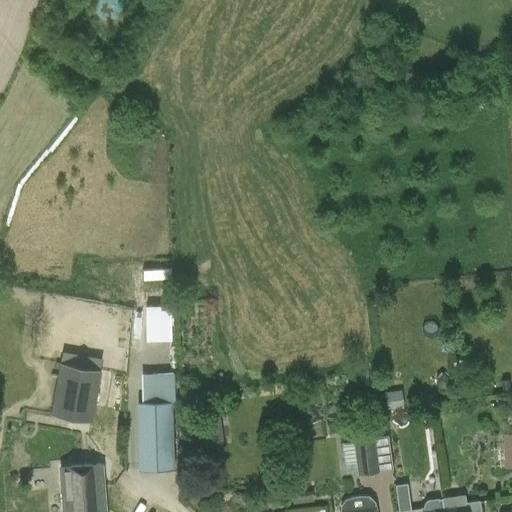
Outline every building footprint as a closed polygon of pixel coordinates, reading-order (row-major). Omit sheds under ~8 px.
[(146,305),(147,339),(173,338),(172,304),(146,305)] [(42,369),(34,412),(91,422),(101,370),(100,370),(104,349),(64,342),(39,338),(34,367),(42,369)] [(138,470),(174,469),(172,402),(176,401),(176,373),(127,373),(127,402),(136,402),(138,470)] [(511,467),(511,432),(503,433),(504,467),(511,467)] [(393,470),(389,435),(353,440),(357,475),(393,470)] [(60,467),(61,488),(48,489),(49,511),(63,510),(63,511),(105,511),(101,464),(60,467)] [(443,511),(442,499),(438,499),(438,498),(428,499),(425,501),(423,505),(424,506),(420,507),(420,508),(411,509),(408,483),(395,484),(398,511),(406,510),(405,511),(443,511)] [(481,511),(480,501),(466,502),(465,494),(442,498),(442,499),(443,511),(481,511)] [(339,506),(339,511),(377,511),(376,505),(375,501),(368,495),(359,495),(351,496),(345,499),(339,506)]
